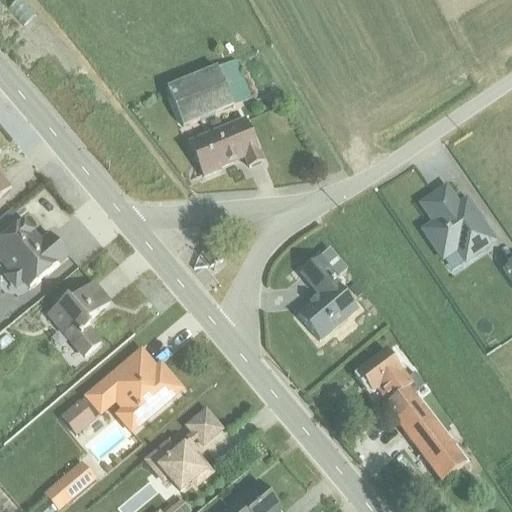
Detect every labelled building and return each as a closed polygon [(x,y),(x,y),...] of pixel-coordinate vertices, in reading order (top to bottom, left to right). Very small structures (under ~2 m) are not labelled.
[(173,82),(186,119),(247,96),(233,59),(173,82)] [(190,143),(201,172),(259,149),(248,121),(190,143)] [(0,200),(11,191),(0,178),(0,200)] [(459,253),(467,266),(499,245),(468,199),(460,205),(447,186),(419,205),(432,224),(421,231),(443,264),(459,253)] [(21,286),(26,292),(69,258),(52,238),(39,249),(32,241),(35,239),(12,212),(0,221),(0,265),(8,275),(3,279),(14,292),(21,286)] [(321,348),(364,309),(339,282),(350,271),(331,250),(300,277),(319,298),(295,319),(321,348)] [(218,263),(207,251),(200,257),(210,269),(218,263)] [(445,267),(454,275),(465,263),(456,255),(445,267)] [(511,265),(502,273),(511,286),(511,265)] [(66,302),(46,319),(81,361),(101,344),(86,325),(109,306),(93,287),(70,307),(66,302)] [(141,353),(84,402),(100,420),(115,407),(120,413),(114,418),(130,436),(182,391),(161,367),(156,371),(141,353)] [(368,382),(445,484),(467,467),(407,387),(417,380),(401,358),(368,382)] [(59,420),(75,440),(98,423),(83,402),(59,420)] [(169,442),(142,464),(162,487),(167,484),(179,498),(191,488),(195,492),(214,476),(198,456),(199,455),(192,446),(195,443),(201,449),(221,432),(205,414),(185,431),(189,436),(175,448),(169,442)] [(80,464),(57,484),(71,500),(94,481),(80,464)] [(235,503),(224,511),(278,511),(281,510),(259,484),(236,504),(235,503)] [(45,501),(32,511),(53,511),(54,511),(45,501)]
